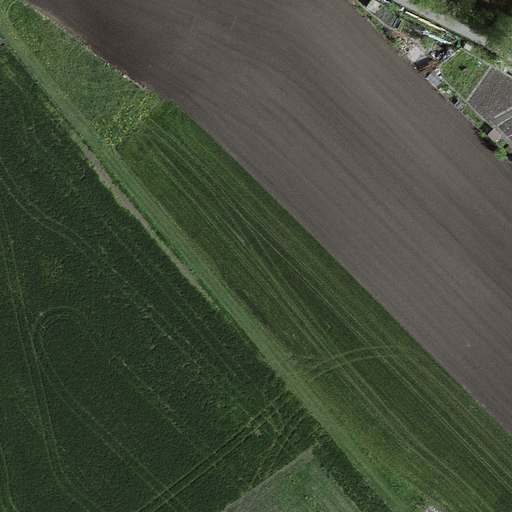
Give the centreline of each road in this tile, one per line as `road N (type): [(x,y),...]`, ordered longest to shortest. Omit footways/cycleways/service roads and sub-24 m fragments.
road 1 (track): [(0,48),(15,78),(398,511)]
road 2 (residential): [(402,0),(511,57)]
